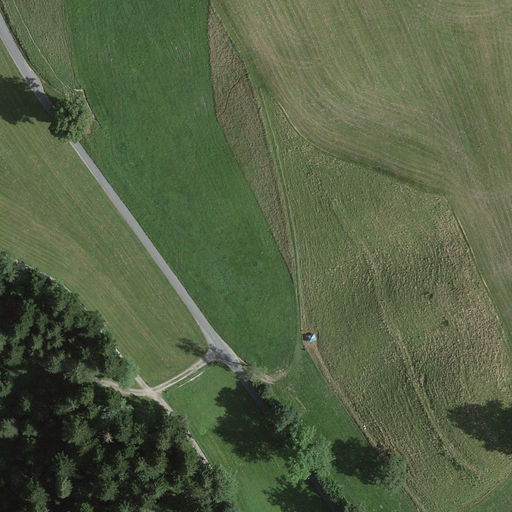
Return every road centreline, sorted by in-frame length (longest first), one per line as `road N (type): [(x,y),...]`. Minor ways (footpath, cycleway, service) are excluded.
road 1 (tertiary): [(335,511),(43,99),(0,23)]
road 2 (track): [(0,254),(58,283),(85,312),(186,434),(227,511)]
road 3 (track): [(0,336),(122,391),(167,385),(221,351)]
road 4 (track): [(0,420),(94,408),(144,392)]
